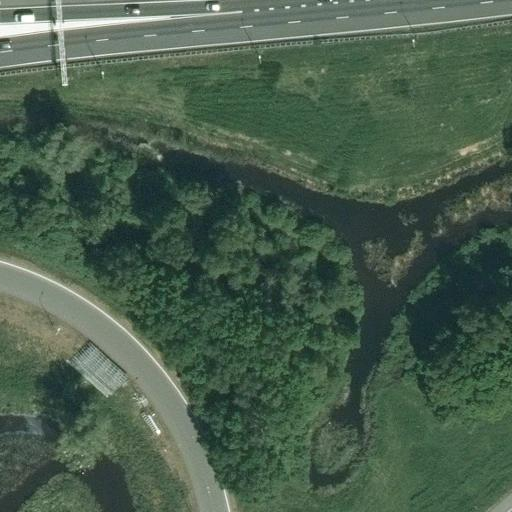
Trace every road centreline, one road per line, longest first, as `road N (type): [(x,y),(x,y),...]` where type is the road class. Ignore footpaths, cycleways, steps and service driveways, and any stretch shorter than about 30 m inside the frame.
road 1 (motorway): [(0,268),(83,306),(122,337),(186,419),(220,511)]
road 2 (motorway): [(511,0),(243,27)]
road 3 (motorway): [(243,27),(0,54)]
road 4 (motorway): [(243,27),(0,25)]
